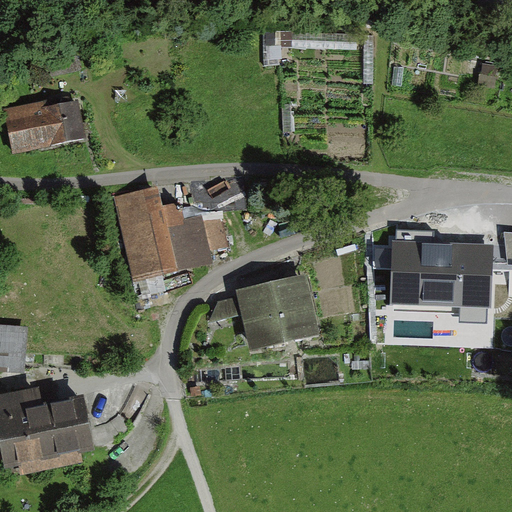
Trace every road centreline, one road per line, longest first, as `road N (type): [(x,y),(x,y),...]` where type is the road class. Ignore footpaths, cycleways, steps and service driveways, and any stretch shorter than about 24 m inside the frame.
road 1 (residential): [(0,183),(254,166),(419,183),(441,199)]
road 2 (residential): [(441,199),(217,277),(186,304),(174,330),(167,365),(175,413)]
